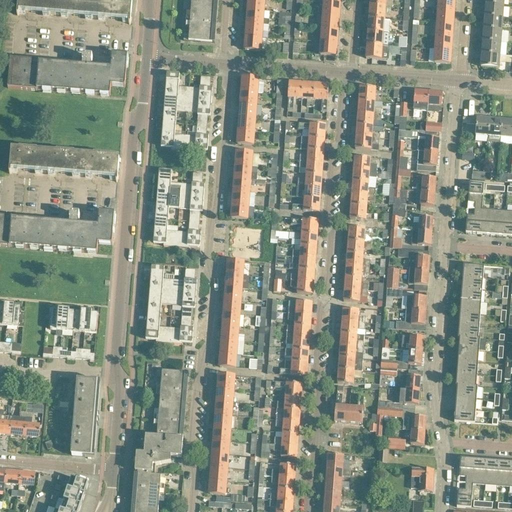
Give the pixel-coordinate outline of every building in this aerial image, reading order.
[(117,19),(123,19),(131,20),(132,1),(119,0),(18,0),(18,11),(31,12),(31,13),(38,13),(38,12),(50,14),(50,16),(61,17),(61,14),(74,15),(74,16),(80,17),(80,16),(93,17),(92,19),(98,20),(98,17),(111,18),(111,19),(117,20),(117,19)] [(214,10),(215,0),(192,0),(191,8),(214,10)] [(248,0),(248,11),(263,12),(271,13),(271,0),(248,0)] [(438,0),(438,11),(454,12),(454,0),(438,0)] [(324,3),(318,2),(317,15),(323,16),(339,17),(340,4),(324,3)] [(503,18),(503,6),(486,5),(485,17),(509,19),(509,18),(503,18)] [(384,19),(385,7),(370,6),(369,18),(384,19)] [(213,26),(214,10),(191,8),(190,25),(213,26)] [(262,25),(263,12),(248,11),(247,24),(262,25)] [(438,11),(437,24),(453,25),(454,12),(438,11)] [(290,27),(291,18),(291,14),(280,13),(280,17),(286,18),(285,27),(290,27)] [(338,30),(339,17),(323,16),(322,29),(338,30)] [(508,31),(509,19),(485,17),(484,30),(501,31),(502,31),(508,31)] [(367,18),(366,23),(369,23),(368,32),(383,33),(383,32),(389,33),(390,21),(384,20),(384,19),(369,18),(367,18)] [(431,23),(430,36),(436,37),(452,38),(453,25),(437,24),(431,23)] [(269,25),(262,25),(247,24),(246,37),(261,38),(262,32),(268,32),(269,25)] [(212,37),(213,26),(190,25),(189,35),(184,35),(183,41),(200,43),(200,42),(213,43),(215,44),(215,37),(212,37)] [(337,43),(338,30),(322,29),(321,42),(337,43)] [(501,44),(501,31),(484,30),(483,42),(501,44)] [(383,34),(383,33),(368,32),(367,45),(382,46),(382,44),(388,45),(389,34),(383,34)] [(261,39),(261,38),(246,37),(245,51),(260,52),(261,50),(264,51),(266,49),(266,48),(267,41),(266,41),(265,40),(261,39)] [(436,37),(435,50),(451,51),(452,38),(436,37)] [(336,57),(337,43),(321,42),(320,56),(336,57)] [(500,56),(501,44),(483,42),(482,55),(500,56)] [(382,47),(382,46),(367,45),(366,59),(389,61),(389,48),(382,47)] [(435,54),(434,64),(436,64),(439,64),(450,65),(451,51),(435,50),(435,54)] [(499,69),(500,56),(482,55),(481,67),(499,69)] [(38,92),(38,91),(110,97),(111,87),(125,88),(128,57),(112,56),(111,70),(91,68),(92,58),(83,57),(83,63),(82,70),(34,66),(34,61),(10,59),(8,89),(38,92)] [(188,101),(189,89),(178,88),(179,76),(167,75),(166,89),(168,89),(168,93),(166,93),(165,99),(188,101)] [(188,101),(211,103),(211,96),(210,96),(211,78),(201,78),(200,90),(189,89),(188,101)] [(243,79),(242,92),(257,93),(263,94),(263,92),(264,82),(258,81),(258,80),(243,79)] [(301,99),(302,84),(289,83),(287,109),(293,110),(294,99),(301,99)] [(314,100),(315,85),(302,84),(301,99),(302,99),(302,106),(314,107),(314,100)] [(327,113),(329,86),(315,85),(314,100),(322,100),(321,112),(327,113)] [(360,88),(359,101),(375,102),(375,95),(386,96),(387,90),(360,88)] [(241,103),(241,105),(256,106),(257,93),(242,92),(241,103)] [(414,104),(414,105),(414,111),(427,112),(427,111),(428,105),(428,93),(415,92),(414,102),(414,104)] [(428,105),(427,111),(439,112),(441,112),(443,94),(428,93),(428,105)] [(187,114),(188,101),(165,99),(165,106),(167,107),(166,110),(164,110),(163,123),(175,124),(176,113),(187,114)] [(210,110),(211,103),(188,101),(187,114),(198,115),(197,126),(207,127),(208,110),(210,110)] [(359,101),(358,114),(381,116),(381,109),(382,103),(375,102),(359,101)] [(241,105),(240,118),(255,120),(255,119),(261,119),(262,107),(256,106),(241,105)] [(358,114),(357,126),(380,128),(380,121),(381,116),(358,114)] [(488,142),(490,120),(485,119),(485,118),(477,117),(475,141),(488,142)] [(240,118),(239,131),(254,133),(255,120),(240,118)] [(501,138),(502,119),(494,118),(494,120),(490,120),(488,142),(488,143),(500,144),(501,138)] [(511,138),(511,121),(510,121),(510,120),(502,119),(501,138),(511,138)] [(175,136),(175,124),(163,123),(162,137),(164,137),(164,141),(162,140),(161,148),(163,148),(171,148),(171,151),(179,152),(184,152),(185,137),(175,136)] [(326,126),(316,125),(297,124),(297,130),(302,130),(302,138),(325,140),(326,126)] [(206,144),(207,127),(197,126),(196,137),(185,137),(184,152),(189,153),(189,152),(197,153),(197,151),(205,151),(207,151),(208,144),(206,144)] [(357,126),(356,138),(379,140),(379,133),(380,128),(357,126)] [(399,129),(398,138),(418,139),(418,144),(420,144),(420,152),(438,154),(439,140),(440,133),(432,132),(426,131),(420,131),(399,129)] [(239,131),(238,145),(253,146),(254,133),(239,131)] [(278,145),(279,135),(274,134),(273,144),(269,143),(268,148),(278,148),(278,145)] [(325,140),(302,138),(301,138),(300,144),(308,145),(307,151),(324,152),(325,140)] [(356,138),(355,150),(365,151),(371,151),(371,145),(379,145),(379,140),(356,138)] [(118,178),(118,177),(119,159),(106,158),(106,156),(100,155),(100,157),(68,155),(68,153),(63,152),(63,154),(31,152),(31,150),(26,149),(25,151),(12,150),(10,169),(24,170),(23,171),(30,172),(30,171),(42,172),(42,174),(48,175),(48,172),(61,173),(61,174),(67,175),(67,174),(80,175),(80,177),(85,177),(86,175),(98,176),(98,177),(104,178),(104,177),(118,178)] [(323,164),(324,152),(307,151),(307,155),(300,155),(299,162),(323,164)] [(462,161),(473,162),(473,152),(462,151),(462,161)] [(419,152),(418,166),(424,167),(427,167),(437,168),(438,154),(420,152),(419,152)] [(237,153),(236,166),(251,168),(252,155),(252,154),(237,153)] [(354,158),(354,170),(376,172),(376,165),(370,165),(370,159),(364,159),(354,158)] [(322,176),(323,164),(299,162),(299,167),(306,168),(305,175),(322,176)] [(236,166),(235,180),(250,181),(251,173),(251,168),(236,166)] [(395,185),(394,190),(400,191),(401,177),(410,178),(411,171),(396,169),(395,185)] [(354,170),(353,183),(375,184),(375,179),(376,172),(354,170)] [(180,197),(181,185),(171,184),(172,172),(159,171),(158,186),(160,186),(160,189),(158,189),(158,196),(180,197)] [(485,182),(485,174),(473,173),(472,181),(485,182)] [(180,197),(203,199),(204,192),(202,192),(203,175),(193,174),(192,186),(181,185),(180,197)] [(321,188),(322,176),(305,175),(305,180),(298,180),(297,186),(321,188)] [(417,185),(416,192),(422,192),(435,193),(436,179),(426,179),(423,178),(422,185),(417,185)] [(235,180),(234,193),(249,194),(250,181),(235,180)] [(353,183),(352,194),(374,196),(375,190),(375,184),(353,183)] [(484,186),(470,185),(468,203),(475,203),(474,210),(481,210),(482,210),(484,186)] [(320,200),(321,188),(297,186),(297,192),(300,192),(300,198),(304,198),(304,199),(320,200)] [(393,205),(393,210),(405,211),(406,191),(400,191),(394,190),(394,198),(393,205)] [(422,192),(421,206),(424,207),(434,207),(435,193),(422,192)] [(234,193),(233,206),(248,207),(249,194),(234,193)] [(352,194),(351,206),(366,208),(366,201),(374,202),(374,196),(352,194)] [(180,210),(180,197),(158,196),(157,203),(159,203),(159,206),(157,206),(156,220),(168,221),(169,209),(180,210)] [(203,206),(203,199),(180,197),(180,210),(190,211),(189,222),(199,223),(201,206),(203,206)] [(319,214),(320,200),(304,199),(303,205),(292,204),(291,212),(319,214)] [(233,206),(232,219),(247,221),(248,211),(248,207),(233,206)] [(351,206),(350,220),(360,221),(376,222),(377,216),(365,215),(366,208),(351,206)] [(393,210),(392,229),(397,230),(397,222),(398,218),(404,219),(405,211),(393,210)] [(474,216),(467,215),(466,234),(479,235),(481,210),(474,210),(474,216)] [(492,236),(494,211),(482,210),(481,210),(479,235),(492,236)] [(504,237),(506,212),(494,211),(492,236),(504,237)] [(11,247),(97,255),(98,245),(112,246),(115,215),(99,213),(98,227),(79,226),(80,215),(70,215),(70,220),(70,228),(7,222),(7,218),(0,217),(0,247),(11,248),(11,247)] [(414,225),(414,232),(432,233),(433,219),(423,218),(419,218),(415,218),(415,225),(414,225)] [(319,222),(309,221),(290,219),(290,225),(302,226),(301,234),(318,236),(319,222)] [(167,232),(168,221),(156,220),(155,233),(157,234),(156,237),(154,237),(154,244),(156,244),(164,245),(164,247),(171,248),(177,248),(178,233),(167,232)] [(198,240),(199,223),(189,222),(188,234),(178,233),(177,248),(182,249),(189,249),(190,247),(198,247),(199,247),(200,240),(198,240)] [(349,228),(348,242),(364,243),(364,236),(375,237),(376,230),(359,229),(349,228)] [(390,249),(390,250),(399,251),(401,251),(402,244),(403,230),(397,230),(392,229),(391,239),(390,249)] [(413,232),(412,246),(417,246),(421,246),(431,247),(432,233),(414,232),(413,232)] [(318,236),(301,234),(294,234),(293,241),(300,241),(300,247),(317,248),(318,236)] [(348,242),(347,254),(363,255),(363,249),(370,250),(371,244),(364,243),(348,242)] [(316,260),(317,248),(300,247),(299,252),(292,251),(292,258),(316,260)] [(399,251),(398,259),(408,259),(409,251),(401,251),(399,251)] [(347,254),(346,266),(369,268),(369,261),(362,261),(363,255),(347,254)] [(315,272),(316,260),(292,258),(291,265),(298,265),(298,271),(315,272)] [(410,258),(409,271),(429,273),(430,259),(420,258),(417,258),(410,258)] [(243,277),(244,263),(228,262),(227,276),(243,277)] [(346,266),(345,278),(361,279),(361,274),(368,275),(369,268),(346,266)] [(484,268),(464,266),(463,279),(483,280),(484,268)] [(173,294),(174,281),(163,280),(164,268),(152,267),(151,282),(153,282),(152,285),(151,285),(150,292),(173,294)] [(388,270),(387,290),(398,291),(399,271),(393,270),(393,269),(388,269),(388,270)] [(173,294),(196,295),(196,289),(194,288),(196,271),(186,270),(185,282),(174,281),(173,294)] [(314,284),(315,272),(298,271),(298,275),(291,275),(290,282),(314,284)] [(409,271),(408,285),(414,286),(415,286),(414,291),(427,292),(428,287),(428,285),(429,273),(409,271)] [(276,272),(275,280),(286,281),(286,275),(281,275),(282,272),(276,272)] [(242,290),(243,277),(227,276),(226,289),(242,290)] [(345,278),(344,290),(368,292),(368,285),(360,284),(361,279),(345,278)] [(483,280),(463,279),(462,290),(482,292),(483,280)] [(313,296),(314,284),(290,282),(290,288),(297,289),(296,295),(313,296)] [(241,303),(242,290),(226,289),(225,302),(241,303)] [(344,290),(343,302),(353,303),(359,303),(360,297),(367,298),(368,292),(344,290)] [(387,290),(386,298),(401,299),(401,291),(398,291),(387,290)] [(482,292),(462,290),(461,302),(481,304),(482,292)] [(172,306),(173,294),(150,292),(149,299),(151,299),(151,302),(149,302),(148,316),(160,317),(161,305),(172,306)] [(195,302),(196,295),(173,294),(172,306),(183,307),(182,318),(192,319),(193,302),(195,302)] [(407,297),(406,311),(426,313),(427,299),(417,298),(407,297)] [(279,301),(279,302),(275,301),(273,313),(276,313),(278,305),(289,306),(289,302),(279,301)] [(239,316),(241,303),(225,302),(224,315),(239,316)] [(312,304),(302,303),(296,302),(295,309),(288,308),(288,314),(311,316),(312,304)] [(481,304),(461,302),(460,314),(480,316),(481,304)] [(19,307),(8,306),(6,327),(18,328),(19,307)] [(256,317),(265,318),(266,309),(261,308),(260,317),(256,317)] [(50,330),(62,331),(64,311),(52,310),(50,330)] [(343,310),(342,323),(365,324),(366,317),(358,317),(358,311),(353,311),(343,310)] [(73,332),(75,312),(64,311),(62,331),(73,332)] [(396,322),(396,330),(424,332),(425,326),(426,313),(406,311),(405,323),(396,322)] [(85,333),(86,313),(75,312),(73,332),(85,333)] [(86,313),(85,333),(96,334),(98,314),(86,313)] [(311,328),(311,316),(288,314),(287,321),(294,322),(294,327),(311,328)] [(480,316),(460,314),(459,326),(479,328),(480,316)] [(238,329),(239,316),(224,315),(223,328),(238,329)] [(159,328),(160,317),(148,316),(147,330),(149,330),(149,333),(147,333),(146,340),(148,340),(156,341),(156,343),(163,344),(169,345),(170,329),(159,328)] [(264,328),(265,318),(256,317),(255,327),(260,328),(260,327),(264,328)] [(190,336),(192,319),(182,318),(181,330),(170,329),(169,345),(174,345),(182,345),(182,343),(190,344),(190,343),(192,344),(192,336),(190,336)] [(342,323),(341,334),(356,335),(357,330),(365,331),(365,324),(342,323)] [(478,339),(479,328),(459,326),(458,339),(459,339),(459,338),(478,340),(478,339)] [(310,340),(311,328),(294,327),(293,333),(286,332),(285,338),(310,340)] [(237,342),(238,329),(223,328),(222,341),(237,342)] [(341,334),(340,347),(363,348),(363,343),(364,336),(356,335),(341,334)] [(410,337),(409,351),(423,352),(424,338),(414,337),(410,337)] [(309,352),(310,340),(285,338),(285,345),(286,345),(286,351),(309,352)] [(478,340),(459,338),(459,339),(459,350),(479,352),(480,339),(478,339),(478,340)] [(236,356),(237,342),(222,341),(221,354),(236,356)] [(21,353),(11,352),(12,344),(4,344),(4,353),(11,354),(11,356),(20,357),(21,353)] [(340,347),(339,359),(355,359),(355,355),(362,355),(363,348),(340,347)] [(60,358),(61,349),(53,348),(53,355),(43,355),(43,358),(52,359),(53,358),(60,358)] [(72,353),(68,352),(68,349),(61,349),(60,358),(67,359),(67,360),(71,361),(72,353)] [(83,360),(83,350),(76,350),(76,353),(72,353),(71,361),(75,361),(75,359),(83,360)] [(95,354),(90,354),(91,351),(83,350),(83,360),(90,360),(90,362),(94,363),(95,354)] [(309,352),(286,351),(285,350),(284,357),(292,358),(291,363),(308,364),(309,352)] [(479,352),(459,350),(458,362),(478,364),(479,352)] [(403,351),(402,363),(408,363),(408,365),(412,365),(422,366),(423,352),(409,351),(403,351)] [(235,369),(236,356),(221,354),(220,368),(235,369)] [(339,359),(338,371),(354,372),(361,373),(362,367),(362,360),(355,359),(339,359)] [(262,361),(257,361),(250,361),(249,370),(261,371),(262,361)] [(381,369),(381,370),(397,371),(408,372),(408,365),(408,363),(402,363),(398,363),(398,362),(381,361),(381,369)] [(478,364),(458,362),(457,374),(477,376),(478,364)] [(307,378),(308,364),(291,363),(290,371),(279,370),(279,376),(307,378)] [(183,437),(180,436),(185,380),(188,380),(188,374),(187,374),(174,373),(174,372),(157,371),(157,378),(162,378),(157,437),(146,436),(144,454),(137,454),(135,475),(138,475),(149,476),(155,476),(156,466),(171,463),(171,462),(170,463),(171,457),(181,458),(183,437)] [(338,371),(337,384),(347,385),(364,386),(365,381),(353,380),(354,372),(338,371)] [(477,376),(457,374),(456,387),(457,387),(457,386),(476,388),(476,387),(477,376)] [(218,389),(233,391),(235,377),(219,376),(218,389)] [(402,377),(401,390),(406,391),(420,392),(421,378),(411,377),(407,377),(402,377)] [(99,383),(97,383),(78,381),(77,395),(75,395),(77,395),(77,400),(75,400),(76,400),(74,437),(72,437),(73,438),(73,442),(71,442),(71,443),(73,443),(72,456),(93,458),(93,457),(91,457),(92,444),(95,444),(96,426),(98,426),(98,425),(97,425),(98,421),(99,421),(99,420),(98,420),(98,416),(99,416),(99,415),(97,415),(99,396),(96,396),(97,383),(99,383)] [(274,383),(274,389),(285,390),(284,398),(301,399),(302,385),(292,385),(274,383)] [(476,388),(457,386),(457,387),(456,398),(477,400),(478,387),(476,387),(476,388)] [(232,404),(233,391),(218,389),(217,402),(232,404)] [(400,390),(399,404),(405,405),(409,405),(415,406),(416,406),(418,406),(420,392),(406,391),(400,390)] [(337,395),(334,422),(335,422),(348,423),(349,408),(342,408),(343,395),(337,395)] [(349,408),(348,423),(362,424),(363,414),(364,398),(358,397),(357,409),(349,408)] [(277,404),(276,410),(300,411),(301,399),(284,398),(284,404),(277,404)] [(477,400),(456,398),(455,410),(476,412),(477,400)] [(231,417),(232,404),(217,402),(216,416),(231,417)] [(378,403),(377,409),(402,411),(415,412),(415,406),(409,405),(405,405),(399,404),(378,403)] [(377,416),(383,416),(402,418),(402,411),(377,409),(377,416)] [(276,415),(275,422),(299,423),(300,411),(276,410),(276,415)] [(476,412),(455,410),(454,423),(475,424),(476,412)] [(230,430),(231,417),(216,416),(215,429),(230,430)] [(409,418),(408,431),(412,431),(425,432),(426,418),(416,418),(415,417),(414,417),(410,417),(409,418)] [(0,422),(0,435),(9,436),(10,423),(0,422)] [(275,422),(275,429),(282,429),(282,434),(298,436),(299,423),(275,422)] [(10,423),(9,436),(23,437),(24,425),(10,423)] [(24,425),(23,437),(38,439),(39,429),(39,426),(24,425)] [(229,443),(230,430),(215,429),(214,442),(229,443)] [(411,435),(411,445),(424,446),(425,432),(412,431),(411,435)] [(274,438),(274,446),(298,448),(298,436),(282,434),(281,439),(274,438)] [(388,441),(388,449),(397,450),(405,450),(405,442),(388,441)] [(228,456),(229,443),(214,442),(213,455),(228,456)] [(262,445),(261,459),(269,460),(270,446),(266,445),(262,445)] [(274,446),(273,453),(280,453),(280,458),(287,459),(297,460),(298,448),(274,446)] [(387,451),(380,451),(379,464),(387,465),(387,451)] [(227,469),(228,456),(213,455),(212,468),(227,469)] [(355,465),(355,458),(328,455),(327,470),(342,471),(342,464),(355,465)] [(474,460),(461,459),(459,477),(466,478),(465,484),(472,484),(474,460)] [(486,461),(474,460),(472,484),(473,485),(484,486),(486,461)] [(499,462),(486,461),(484,486),(497,487),(499,462)] [(511,463),(499,462),(497,487),(509,488),(511,463)] [(296,467),(286,466),(279,465),(278,473),(271,472),(271,477),(295,479),(296,467)] [(226,483),(227,469),(212,468),(211,481),(226,483)] [(342,471),(327,470),(326,482),(341,483),(341,482),(349,482),(350,472),(342,471)] [(411,481),(433,482),(434,471),(420,470),(412,470),(411,481)] [(5,472),(4,485),(11,485),(10,492),(12,492),(11,497),(17,497),(18,492),(18,486),(19,473),(5,472)] [(19,473),(18,486),(32,487),(33,487),(33,485),(34,475),(19,473)] [(146,511),(149,476),(138,475),(134,511),(146,511)] [(157,511),(161,477),(155,476),(149,476),(146,511),(157,511)] [(294,491),(295,479),(271,477),(271,484),(278,485),(277,490),(294,491)] [(71,478),(68,489),(85,495),(89,484),(71,478)] [(225,496),(226,483),(211,481),(210,495),(225,496)] [(433,493),(433,482),(411,481),(411,490),(418,490),(418,493),(433,493)] [(341,489),(341,483),(326,482),(325,494),(348,495),(348,489),(341,489)] [(472,484),(465,484),(465,490),(458,490),(457,508),(471,509),(473,485),(472,484)] [(85,495),(68,489),(64,500),(81,506),(85,495)] [(293,503),(294,491),(277,490),(277,496),(270,495),(270,502),(293,503)] [(347,502),(348,495),(325,494),(324,506),(339,507),(340,502),(347,502)] [(79,511),(81,506),(64,500),(60,511),(63,511),(79,511)] [(292,511),(293,503),(270,502),(269,508),(276,508),(275,511),(292,511)] [(423,511),(424,503),(414,502),(413,502),(412,511),(423,511)]
